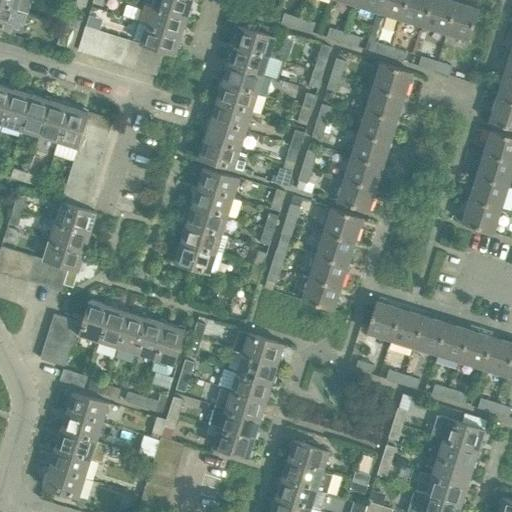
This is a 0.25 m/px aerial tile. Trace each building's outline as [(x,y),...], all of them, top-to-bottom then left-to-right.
[(31,0),(0,0),(0,4),(27,13),(31,0)] [(192,0),(153,0),(152,4),(188,16),(190,17),(192,11),(190,10),(192,0)] [(377,11),(380,0),(355,0),(354,4),(377,11)] [(400,19),(406,0),(380,0),(377,11),(400,19)] [(423,26),(431,0),(406,0),(400,19),(423,26)] [(446,33),(456,1),(451,0),(431,0),(423,26),(446,33)] [(469,40),(479,9),(456,1),(446,33),(469,40)] [(0,25),(21,33),(27,13),(0,4),(0,25)] [(184,29),(188,16),(152,4),(146,23),(182,34),(184,35),(186,29),(184,29)] [(78,29),(83,14),(73,11),(69,26),(78,29)] [(296,27),(299,18),(284,13),(281,23),(296,27)] [(312,32),(315,23),(299,18),(296,27),(312,32)] [(178,47),(182,34),(146,23),(140,43),(141,43),(152,47),(164,50),(176,54),(176,53),(178,54),(180,48),(178,47)] [(78,29),(69,26),(63,24),(57,44),(72,48),(78,29)] [(89,54),(96,29),(85,26),(78,50),(89,54)] [(270,56),(276,37),(239,26),(239,27),(237,26),(235,32),(237,33),(233,45),(270,56)] [(342,42),(345,32),(330,27),(327,37),(342,42)] [(100,57),(107,33),(96,29),(89,54),(100,57)] [(357,46),(360,37),(345,32),(342,42),(357,46)] [(111,61),(119,36),(107,33),(100,57),(111,61)] [(123,64),(130,40),(119,36),(111,61),(123,64)] [(141,43),(140,43),(130,40),(123,64),(134,68),(141,43)] [(388,56),(391,46),(376,42),(372,51),(388,56)] [(145,71),(152,47),(141,43),(134,68),(145,71)] [(264,75),(270,56),(233,45),(231,45),(229,51),(231,51),(228,63),(264,75)] [(403,61),(406,51),(391,46),(388,56),(403,61)] [(156,75),(164,50),(152,47),(145,71),(156,75)] [(323,73),(328,58),(318,55),(313,70),(323,73)] [(434,70),(436,61),(421,56),(418,66),(434,70)] [(341,77),(346,61),(336,58),(331,74),(341,77)] [(449,75),(452,66),(436,61),(434,70),(449,75)] [(405,96),(412,72),(381,62),(373,86),(405,96)] [(264,75),(228,63),(227,64),(225,63),(224,69),(226,70),(222,82),(258,93),(264,75)] [(318,88),(323,73),(313,70),(309,85),(318,88)] [(336,91),(341,77),(331,74),(327,88),(336,91)] [(511,102),(511,77),(504,75),(497,98),(511,102)] [(258,93),(222,82),(222,83),(220,82),(218,88),(220,88),(216,101),(252,112),(258,93)] [(0,123),(2,124),(14,88),(13,88),(14,86),(8,84),(7,86),(0,83),(0,123)] [(398,119),(405,96),(373,86),(366,109),(398,119)] [(21,130),(32,94),(32,92),(26,90),(26,92),(14,88),(2,124),(21,130)] [(312,108),(316,95),(307,92),(303,105),(312,108)] [(40,136),(51,100),(50,99),(51,98),(45,96),(44,98),(32,94),(21,130),(40,136)] [(511,128),(511,102),(497,98),(489,121),(511,128)] [(58,142),(70,106),(69,105),(70,104),(64,102),(63,104),(51,100),(40,136),(58,142)] [(246,131),(252,112),(216,101),(214,101),(212,107),(214,107),(210,119),(246,131)] [(326,122),(331,107),(322,104),(317,119),(326,122)] [(306,125),(312,108),(303,105),(297,122),(306,125)] [(85,123),(88,112),(88,111),(88,109),(82,107),(82,110),(70,106),(58,142),(77,148),(78,145),(82,134),(85,123)] [(391,142),(398,119),(366,109),(359,132),(391,142)] [(110,130),(113,119),(88,112),(85,123),(110,130)] [(246,131),(210,119),(210,120),(208,119),(206,125),(208,126),(204,138),(240,150),(246,131)] [(322,137),(326,122),(317,119),(312,134),(322,137)] [(106,141),(110,130),(85,123),(82,134),(106,141)] [(299,147),(304,132),(295,130),(290,144),(299,147)] [(511,161),(511,136),(491,130),(484,153),(511,161)] [(384,165),(391,142),(359,132),(352,155),(384,165)] [(103,153),(106,141),(82,134),(78,145),(103,153)] [(237,159),(240,150),(204,138),(204,139),(202,138),(200,144),(202,144),(198,157),(234,169),(235,168),(242,171),(245,162),(237,159)] [(295,162),(299,147),(290,144),(286,159),(295,162)] [(99,164),(103,153),(78,145),(77,148),(75,156),(99,164)] [(312,168),(317,152),(308,149),(303,165),(312,168)] [(509,186),(511,174),(511,161),(484,153),(477,176),(509,186)] [(376,188),(384,165),(352,155),(345,178),(376,188)] [(96,175),(99,164),(75,156),(71,168),(96,175)] [(307,183),(312,168),(303,165),(298,180),(307,183)] [(234,198),(240,178),(204,167),(203,168),(201,167),(200,173),(201,174),(198,186),(234,198)] [(25,182),(28,173),(13,168),(10,177),(25,182)] [(92,186),(96,175),(71,168),(68,179),(92,186)] [(287,186),(292,171),(283,168),(278,183),(287,186)] [(40,187),(43,177),(28,173),(25,182),(40,187)] [(501,209),(509,186),(477,176),(470,198),(501,209)] [(369,210),(375,193),(376,188),(345,178),(340,193),(338,201),(369,210)] [(89,197),(92,186),(68,179),(65,190),(89,197)] [(228,216),(234,198),(198,186),(197,187),(196,186),(194,192),(196,193),(192,205),(228,216)] [(281,207),(285,193),(286,191),(277,188),(272,204),(281,207)] [(85,209),(89,197),(65,190),(61,201),(85,209)] [(22,211),(27,196),(17,192),(12,207),(22,211)] [(494,232),(501,209),(470,198),(462,222),(494,232)] [(97,212),(85,209),(61,201),(55,221),(91,232),(93,232),(95,226),(93,226),(97,212)] [(295,222),(300,206),(291,203),(286,219),(295,222)] [(222,235),(228,216),(192,205),(190,205),(188,211),(190,211),(186,224),(222,235)] [(18,225),(22,211),(12,207),(7,222),(18,225)] [(356,241),(363,217),(331,207),(324,231),(356,241)] [(273,230),(278,216),(269,213),(264,228),(273,230)] [(291,237),(295,222),(286,219),(281,234),(291,237)] [(87,244),(91,232),(55,221),(49,239),(85,250),(87,251),(89,245),(87,244)] [(217,254),(222,235),(186,224),(184,223),(182,229),(184,230),(180,242),(217,254)] [(269,245),(273,230),(264,228),(260,242),(269,245)] [(348,263),(356,241),(324,231),(317,253),(348,263)] [(81,263),(85,250),(49,239),(43,259),(46,260),(57,263),(68,266),(78,270),(79,270),(80,269),(82,269),(83,263),(81,263)] [(211,273),(217,254),(180,242),(180,243),(178,242),(176,248),(178,248),(174,262),(211,273)] [(0,271),(5,273),(13,249),(1,246),(0,249),(0,271)] [(16,277),(24,253),(13,249),(5,273),(16,277)] [(281,268),(286,252),(276,249),(271,265),(281,268)] [(262,268),(267,253),(257,250),(253,265),(262,268)] [(27,280),(35,256),(24,253),(16,277),(27,280)] [(341,286),(348,263),(317,253),(310,276),(341,286)] [(46,260),(43,259),(35,256),(27,280),(38,284),(46,260)] [(50,287),(57,263),(46,260),(38,284),(50,287)] [(63,284),(68,266),(57,263),(50,287),(61,291),(63,284)] [(257,283),(262,268),(253,265),(248,280),(257,283)] [(276,282),(281,268),(271,265),(267,279),(276,282)] [(68,266),(63,284),(73,287),(78,270),(68,266)] [(334,310),(341,286),(310,276),(302,300),(334,310)] [(98,341),(110,305),(109,305),(110,303),(104,301),(103,303),(90,299),(79,335),(98,341)] [(391,340),(400,308),(376,300),(364,341),(373,343),(376,335),(391,340)] [(117,347),(128,311),(128,310),(129,309),(123,307),(122,309),(110,305),(98,341),(117,347)] [(413,347),(423,315),(400,308),(391,340),(413,347)] [(136,353),(147,316),(147,314),(141,312),(141,314),(128,311),(117,347),(136,353)] [(75,332),(78,321),(54,313),(50,325),(75,332)] [(436,354),(446,322),(423,315),(413,347),(436,354)] [(154,358),(166,322),(165,322),(166,320),(160,318),(159,320),(147,316),(136,353),(154,358)] [(201,339),(208,319),(199,316),(192,336),(201,339)] [(174,365),(185,328),(184,328),(184,326),(178,324),(178,326),(166,322),(154,358),(174,365)] [(460,361),(469,329),(446,322),(436,354),(460,361)] [(71,343),(75,332),(50,325),(47,336),(71,343)] [(483,368),(493,336),(469,329),(460,361),(483,368)] [(280,357),(284,344),(239,330),(232,349),(278,363),(280,364),(282,358),(280,357)] [(68,354),(71,343),(47,336),(43,347),(68,354)] [(197,354),(201,339),(192,336),(187,351),(197,354)] [(505,375),(511,353),(511,342),(493,336),(483,368),(505,375)] [(64,366),(68,354),(43,347),(40,358),(64,366)] [(274,376),(278,363),(232,349),(242,352),(236,371),(273,382),(275,382),(276,376),(274,376)] [(190,377),(194,362),(185,359),(180,374),(190,377)] [(371,374),(374,365),(358,360),(355,369),(371,374)] [(84,388),(87,376),(63,369),(60,380),(84,388)] [(401,383),(404,374),(389,369),(386,379),(401,383)] [(269,394),(273,382),(236,371),(231,389),(267,401),(267,400),(269,401),(271,395),(269,394)] [(185,391),(190,377),(180,374),(176,389),(185,391)] [(417,388),(420,379),(404,374),(401,383),(417,388)] [(103,393),(105,384),(91,380),(88,389),(103,393)] [(117,398),(120,389),(105,384),(103,393),(117,398)] [(447,398),(450,388),(435,384),(432,393),(447,398)] [(263,419),(265,414),(263,413),(267,401),(231,389),(230,390),(220,386),(214,405),(261,419),(263,419)] [(463,403),(466,393),(450,388),(447,398),(463,403)] [(103,422),(109,403),(73,391),(72,393),(70,392),(69,398),(70,398),(67,411),(103,422)] [(140,405),(143,396),(128,391),(125,400),(140,405)] [(155,410),(157,400),(143,396),(140,405),(155,410)] [(178,414),(182,399),(173,396),(169,411),(178,414)] [(492,412),(495,402),(481,398),(478,407),(492,412)] [(508,417),(511,407),(495,402),(492,412),(508,417)] [(214,405),(208,423),(209,423),(257,438),(259,432),(257,432),(261,419),(214,405)] [(402,425),(407,410),(398,407),(393,422),(402,425)] [(97,441),(103,422),(67,411),(66,411),(65,411),(63,416),(65,417),(61,429),(97,441)] [(173,429),(178,414),(169,411),(166,419),(164,426),(173,429)] [(481,442),(485,429),(438,414),(432,434),(443,437),(479,448),(481,449),(483,443),(481,442)] [(161,436),(164,426),(166,419),(157,417),(152,433),(161,436)] [(398,440),(402,425),(393,422),(388,437),(398,440)] [(251,450),(255,438),(257,438),(209,423),(206,433),(217,436),(213,446),(249,457),(250,456),(251,457),(253,451),(251,450)] [(91,459),(97,441),(61,429),(61,430),(59,429),(57,435),(59,436),(55,448),(91,459)] [(181,455),(185,444),(161,437),(157,448),(181,455)] [(475,461),(479,448),(443,437),(437,456),(473,467),(474,467),(475,467),(477,461),(475,461)] [(324,470),(329,451),(293,440),(293,441),(291,440),(289,446),(291,447),(287,459),(324,470)] [(391,462),(395,447),(386,444),(382,459),(391,462)] [(85,478),(91,459),(55,448),(53,448),(51,454),(53,454),(49,467),(85,478)] [(178,467),(181,455),(157,448),(154,459),(178,467)] [(469,479),(473,467),(437,456),(431,474),(468,486),(468,485),(470,486),(471,480),(469,479)] [(174,478),(178,467),(154,459),(150,470),(174,478)] [(327,492),(333,473),(324,470),(287,459),(287,460),(285,459),(283,465),(285,466),(281,478),(318,490),(327,492)] [(386,477),(391,462),(382,459),(377,474),(386,477)] [(79,497),(85,478),(49,467),(47,466),(45,472),(47,473),(43,486),(79,497)] [(171,489),(174,478),(150,470),(147,481),(171,489)] [(367,484),(370,475),(355,471),(352,480),(367,484)] [(464,498),(468,486),(431,474),(431,475),(420,471),(418,480),(429,483),(425,493),(462,504),(464,505),(466,499),(464,498)] [(312,508),(318,490),(281,478),(279,477),(277,484),(279,484),(276,496),(312,508)] [(365,493),(367,484),(352,480),(350,488),(365,493)] [(167,500),(171,489),(147,481),(143,492),(167,500)] [(459,511),(462,504),(425,493),(415,490),(407,511),(459,511)] [(164,511),(167,500),(143,492),(140,504),(164,511)] [(310,511),(312,508),(276,496),(275,497),(274,496),(272,502),(274,503),(270,511),(310,511)] [(511,511),(511,499),(503,496),(503,497),(501,497),(499,503),(501,503),(498,511),(511,511)] [(391,511),(393,509),(368,501),(365,511),(391,511)]
